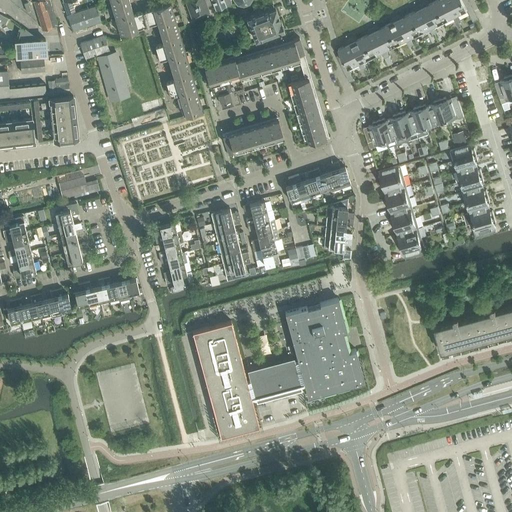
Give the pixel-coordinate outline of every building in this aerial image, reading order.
[(111,0),(114,8),(130,3),(129,0),(111,0)] [(185,0),(193,19),(210,12),(207,4),(213,2),(214,2),(216,8),(225,5),(232,2),(231,0),(242,0),(242,1),(242,2),(244,1),(243,0),(185,0)] [(213,2),(207,4),(210,12),(193,19),(185,0),(193,19),(210,12),(207,4),(214,2),(213,2)] [(436,0),(434,1),(441,17),(443,21),(448,19),(453,16),(455,15),(447,0),(436,0)] [(463,11),(467,9),(468,9),(466,5),(463,0),(447,0),(455,15),(453,16),(454,19),(459,17),(458,14),(463,11)] [(259,12),(243,18),(247,27),(250,26),(255,39),(268,35),(275,32),(284,29),(284,28),(281,19),(280,19),(275,6),(275,7),(273,1),(257,7),(259,12)] [(425,2),(420,4),(422,7),(432,27),(429,28),(431,31),(436,29),(434,25),(439,23),(443,21),(441,17),(434,1),(428,4),(426,5),(426,3),(425,2)] [(71,3),(66,5),(69,15),(78,12),(76,6),(75,5),(73,2),(71,3)] [(146,9),(150,21),(157,18),(164,17),(174,14),(171,2),(160,5),(154,6),(153,7),(146,9)] [(133,13),(130,3),(114,8),(117,21),(134,16),(142,13),(141,11),(133,13)] [(416,10),(410,13),(418,28),(420,32),(424,30),(429,28),(432,27),(422,7),(420,4),(416,6),(417,8),(418,9),(416,10)] [(73,30),(102,21),(97,6),(81,11),(78,12),(69,15),(68,15),(70,20),(73,30)] [(145,25),(142,13),(134,16),(117,21),(121,33),(137,28),(138,28),(138,27),(145,25)] [(401,13),(397,16),(398,19),(408,38),(406,39),(407,43),(412,40),(410,37),(415,35),(420,32),(418,28),(410,13),(405,16),(403,17),(402,15),(401,13)] [(158,21),(161,30),(167,29),(178,26),(174,14),(164,17),(157,18),(150,21),(151,23),(158,21)] [(392,22),(386,25),(394,40),(396,44),(401,42),(406,39),(408,38),(398,19),(397,16),(392,18),(393,19),(394,21),(392,22)] [(377,25),(373,28),(374,31),(384,50),(382,51),(383,54),(388,52),(386,49),(391,47),(396,44),(394,40),(386,25),(381,28),(379,28),(378,27),(377,25)] [(161,30),(165,43),(171,41),(181,38),(178,26),(167,29),(161,30)] [(368,34),(363,36),(370,52),(372,56),(377,54),(382,51),(384,50),(374,31),(373,28),(368,30),(369,31),(370,33),(368,34)] [(86,58),(109,50),(104,35),(81,43),(86,58)] [(354,37),(349,39),(351,42),(360,62),(358,63),(360,66),(364,64),(363,61),(368,58),(372,56),(370,52),(363,36),(357,39),(355,40),(354,38),(354,37)] [(36,38),(14,39),(15,57),(48,55),(46,37),(36,38)] [(295,41),(265,50),(269,62),(271,68),(299,59),(298,56),(299,56),(305,54),(300,37),(294,38),(295,41)] [(157,45),(161,57),(168,55),(174,53),(185,50),(181,38),(171,41),(165,43),(157,45)] [(338,48),(341,53),(343,59),(346,64),(348,68),(352,66),(358,63),(360,62),(351,42),(349,39),(345,41),(345,43),(346,44),(344,45),(338,48)] [(169,57),(172,67),(178,65),(188,62),(185,50),(174,53),(168,55),(161,57),(162,59),(169,57)] [(240,77),(271,68),(269,62),(265,50),(236,59),(235,59),(238,68),(238,71),(240,75),(240,77)] [(104,66),(101,66),(108,91),(111,90),(114,99),(128,95),(123,78),(126,77),(124,68),(121,69),(116,51),(101,56),(104,66)] [(22,72),(45,70),(44,57),(21,59),(22,72)] [(210,83),(240,75),(238,71),(238,68),(235,59),(236,59),(235,57),(205,66),(208,77),(210,83)] [(172,67),(175,79),(181,77),(192,74),(188,62),(178,65),(172,67)] [(0,71),(0,97),(11,96),(11,97),(47,93),(46,83),(10,87),(8,71),(0,71)] [(168,81),(172,93),(179,91),(185,89),(196,86),(192,74),(181,77),(175,79),(168,81)] [(507,101),(511,98),(511,80),(511,77),(510,74),(504,76),(504,77),(505,79),(503,79),(500,80),(494,82),(501,103),(507,101)] [(311,76),(309,77),(318,109),(326,137),(329,136),(311,76)] [(291,82),(301,114),(312,111),(318,109),(309,77),(302,79),(291,82)] [(70,91),(69,83),(57,85),(58,92),(70,91)] [(180,93),(183,103),(189,101),(199,98),(196,86),(185,89),(179,91),(172,93),(172,95),(180,93)] [(75,106),(74,104),(74,102),(73,95),(50,98),(51,109),(75,106)] [(458,118),(464,116),(457,95),(450,97),(449,98),(447,99),(446,97),(440,99),(441,101),(448,121),(458,118)] [(203,110),(199,98),(189,101),(183,103),(186,115),(192,113),(203,110)] [(433,104),(431,104),(437,125),(448,121),(441,101),(440,99),(434,101),(435,103),(433,104)] [(426,103),(420,106),(420,108),(427,128),(437,125),(431,104),(428,105),(426,106),(426,104),(426,103)] [(76,116),(75,110),(75,108),(75,106),(51,109),(52,119),(76,116)] [(412,111),(410,111),(417,132),(419,137),(429,134),(427,128),(420,108),(420,106),(413,108),(414,108),(414,110),(412,111)] [(326,137),(318,109),(312,111),(301,114),(309,142),(313,141),(318,140),(320,139),(322,138),(326,137)] [(405,110),(399,112),(400,115),(407,135),(408,140),(419,137),(417,132),(410,111),(408,112),(406,113),(405,111),(405,110)] [(392,118),(390,118),(397,139),(407,135),(400,115),(399,112),(393,115),(394,117),(392,118)] [(77,126),(77,124),(77,122),(76,122),(76,116),(52,119),(53,129),(77,126)] [(385,117),(379,119),(379,122),(386,142),(397,139),(390,118),(387,119),(385,120),(385,118),(385,117)] [(32,118),(21,119),(24,143),(26,143),(28,143),(35,142),(32,118)] [(230,133),(224,135),(226,143),(232,141),(233,145),(235,149),(235,151),(284,136),(283,130),(279,118),(230,133)] [(21,119),(11,120),(14,144),(20,144),(22,144),(21,143),(24,143),(21,119)] [(363,127),(370,148),(376,146),(386,142),(379,122),(379,119),(373,122),(373,124),(372,124),(369,125),(363,127)] [(11,120),(1,122),(4,145),(6,145),(8,145),(14,144),(11,120)] [(78,137),(77,130),(77,129),(77,126),(53,129),(54,140),(78,137)] [(464,134),(453,137),(456,145),(467,142),(464,134)] [(450,150),(453,160),(474,154),(476,154),(474,148),(472,148),(471,144),(450,150)] [(478,160),(476,154),(474,154),(453,160),(456,171),(477,165),(476,160),(478,160)] [(224,158),(217,160),(219,166),(226,164),(224,158)] [(345,166),(340,168),(339,164),(335,166),(334,166),(335,169),(338,178),(341,188),(351,184),(350,180),(348,175),(345,166)] [(379,176),(380,182),(383,181),(404,175),(400,164),(380,170),(381,175),(379,176)] [(478,169),(477,165),(456,171),(459,181),(480,175),(482,174),(481,168),(478,169)] [(332,191),(341,188),(338,178),(335,169),(326,172),(329,181),(331,187),(330,187),(332,191)] [(322,190),(330,187),(328,181),(325,173),(321,174),(320,171),(315,172),(314,173),(315,176),(318,185),(322,196),(323,195),(322,190)] [(310,194),(319,191),(320,196),(322,196),(318,185),(315,176),(314,173),(309,174),(310,178),(306,179),(308,188),(310,194)] [(484,181),(482,174),(480,175),(459,181),(462,191),(483,185),(482,181),(484,181)] [(407,185),(404,175),(383,181),(380,182),(382,188),(385,187),(386,191),(407,185)] [(59,182),(60,187),(63,196),(87,190),(88,193),(97,190),(99,190),(95,178),(86,181),(84,176),(59,182)] [(306,179),(301,181),(300,177),(296,179),(294,179),(296,183),(299,191),(301,197),(310,194),(308,188),(306,179)] [(291,200),(301,197),(299,191),(296,183),(294,179),(290,181),(289,181),(290,185),(287,186),(289,194),(291,200)] [(385,196),(387,203),(389,202),(410,196),(407,185),(386,191),(387,196),(385,196)] [(484,190),(483,185),(462,191),(465,202),(486,196),(488,195),(487,189),(484,190)] [(490,201),(488,195),(486,196),(465,202),(468,212),(489,206),(488,202),(490,201)] [(391,208),(392,212),(413,206),(410,196),(389,202),(387,203),(388,209),(391,208)] [(333,205),(332,215),(337,216),(347,217),(350,217),(351,212),(347,211),(348,206),(347,206),(348,198),(339,200),(333,202),(333,205)] [(259,201),(250,203),(253,213),(261,211),(271,208),(269,200),(265,201),(265,199),(259,201)] [(61,211),(55,212),(58,223),(64,221),(72,219),(71,215),(75,214),(74,208),(77,207),(76,202),(63,206),(64,210),(61,211)] [(391,217),(393,223),(395,223),(416,216),(413,206),(392,212),(393,216),(391,217)] [(490,210),(489,206),(468,212),(463,214),(466,224),(471,223),(492,217),(495,216),(493,210),(490,210)] [(216,211),(212,212),(214,222),(224,220),(233,218),(236,217),(235,212),(232,212),(230,207),(221,210),(216,211)] [(253,216),(250,217),(251,224),(255,223),(264,221),(274,218),(271,208),(261,211),(253,213),(253,216)] [(10,228),(7,229),(8,235),(12,234),(21,232),(26,231),(24,220),(22,215),(8,218),(9,224),(10,228)] [(332,215),(331,216),(327,216),(326,225),(336,226),(346,227),(347,217),(337,216),(332,215)] [(203,216),(197,217),(199,226),(205,225),(203,216)] [(397,229),(398,233),(419,227),(416,216),(395,223),(393,223),(394,229),(397,229)] [(496,222),(495,216),(492,217),(471,223),(474,232),(476,237),(496,231),(495,227),(494,223),(496,222)] [(224,220),(214,222),(217,233),(226,230),(235,228),(234,223),(238,223),(236,217),(233,218),(224,220)] [(161,230),(158,231),(159,236),(162,235),(171,233),(177,231),(175,223),(178,222),(178,218),(173,219),(173,221),(168,223),(160,225),(161,230)] [(255,223),(251,224),(253,229),(256,228),(258,233),(266,231),(276,229),(274,219),(274,218),(264,221),(255,223)] [(64,221),(58,223),(60,233),(66,231),(75,229),(79,228),(77,223),(74,223),(72,219),(64,221)] [(456,227),(455,223),(454,222),(446,224),(448,230),(448,229),(453,228),(456,227)] [(326,225),(325,235),(335,236),(345,237),(348,238),(349,233),(345,233),(346,227),(336,226),(326,225)] [(397,238),(399,244),(401,243),(422,237),(419,227),(398,233),(399,237),(397,238)] [(66,231),(60,233),(63,243),(69,242),(77,239),(76,234),(80,233),(79,228),(75,229),(66,231)] [(226,230),(217,233),(219,242),(229,240),(238,238),(239,238),(238,234),(237,234),(235,228),(226,230)] [(259,238),(255,238),(257,244),(260,243),(269,241),(275,240),(275,239),(279,238),(276,229),(266,231),(258,233),(259,238)] [(162,235),(159,236),(161,241),(164,241),(165,245),(173,243),(180,241),(180,242),(183,241),(181,230),(177,231),(171,233),(162,235)] [(12,234),(8,235),(9,240),(13,239),(14,244),(23,242),(29,241),(26,231),(21,232),(12,234)] [(344,248),(344,244),(348,245),(351,245),(352,244),(348,243),(348,238),(345,237),(335,236),(325,235),(325,246),(329,246),(329,247),(331,247),(331,249),(332,251),(337,252),(339,250),(344,250),(344,248)] [(425,247),(422,237),(401,243),(399,244),(401,250),(403,249),(404,253),(405,258),(426,252),(425,247)] [(229,240),(219,242),(222,253),(231,250),(240,248),(238,238),(229,240)] [(69,242),(63,243),(65,253),(71,252),(80,249),(84,249),(82,243),(78,243),(77,239),(69,242)] [(260,243),(257,244),(258,249),(262,248),(263,253),(271,251),(278,250),(275,240),(269,241),(260,243)] [(15,248),(12,249),(13,255),(16,254),(26,252),(31,251),(29,241),(23,242),(14,244),(15,248)] [(166,250),(163,251),(164,256),(167,255),(176,253),(182,252),(180,242),(180,241),(173,243),(165,245),(166,250)] [(314,243),(308,244),(311,255),(317,254),(314,243)] [(308,244),(302,245),(305,257),(311,255),(308,244)] [(299,258),(305,257),(302,245),(296,247),(299,258)] [(231,250),(222,253),(224,262),(234,260),(243,258),(246,257),(245,252),(242,252),(240,248),(231,250)] [(295,248),(287,250),(290,258),(297,256),(295,248)] [(71,252),(65,253),(68,263),(73,262),(82,260),(81,254),(85,253),(84,249),(80,249),(71,252)] [(264,257),(260,258),(262,264),(265,263),(274,261),(280,260),(278,250),(271,251),(263,253),(264,257)] [(16,254),(13,255),(14,261),(18,260),(19,264),(28,262),(33,261),(31,251),(26,252),(16,254)] [(167,255),(164,256),(166,261),(169,261),(170,265),(178,263),(185,262),(189,261),(187,251),(182,252),(176,253),(167,255)] [(234,260),(224,262),(228,279),(247,274),(245,268),(244,263),(248,262),(246,257),(243,258),(234,260)] [(20,268),(16,269),(18,275),(21,274),(31,272),(36,271),(35,269),(37,268),(36,261),(34,262),(33,261),(28,262),(19,264),(20,268)] [(171,270),(168,271),(169,276),(172,275),(181,273),(187,271),(185,262),(178,263),(170,265),(171,270)] [(190,282),(187,271),(181,273),(172,275),(169,276),(171,281),(174,281),(175,286),(171,287),(172,291),(172,292),(184,289),(190,287),(189,282),(190,282)] [(130,274),(125,276),(126,279),(127,287),(129,294),(140,292),(141,299),(145,298),(142,287),(139,288),(138,284),(136,277),(131,278),(130,274)] [(119,281),(115,282),(117,289),(119,297),(120,301),(130,298),(129,294),(127,287),(126,279),(125,276),(118,277),(119,281)] [(110,279),(104,281),(107,292),(109,299),(119,297),(117,289),(115,282),(111,283),(110,279)] [(100,286),(96,287),(97,294),(99,301),(109,299),(107,292),(105,284),(104,281),(99,282),(100,286)] [(90,284),(85,285),(86,289),(87,296),(89,303),(89,304),(90,307),(97,306),(96,302),(99,301),(97,294),(96,287),(91,288),(90,284)] [(75,292),(72,292),(74,299),(77,299),(79,306),(89,304),(89,303),(87,296),(86,289),(85,285),(79,287),(80,290),(75,292)] [(62,291),(57,292),(58,296),(60,304),(61,311),(71,308),(70,302),(68,294),(63,295),(62,291)] [(52,297),(48,298),(50,306),(51,313),(52,317),(62,314),(61,311),(60,304),(58,296),(57,292),(51,294),(52,297)] [(43,296),(37,297),(38,301),(40,309),(41,315),(51,313),(50,306),(48,298),(43,299),(43,296)] [(32,302),(28,303),(30,311),(31,318),(41,315),(40,309),(38,301),(37,297),(31,298),(32,302)] [(285,362),(258,370),(259,375),(247,379),(231,320),(192,330),(221,435),(259,425),(252,396),(303,382),(304,382),(308,396),(364,381),(356,349),(349,350),(343,331),(347,330),(346,327),(338,297),(320,302),(320,304),(307,308),(307,306),(285,312),(298,359),(286,364),(285,362)] [(22,301),(17,302),(18,306),(19,313),(21,320),(31,318),(30,311),(28,303),(23,304),(22,301)] [(7,308),(3,309),(5,317),(9,316),(11,323),(21,320),(19,313),(18,306),(17,302),(11,303),(12,307),(7,308)] [(491,310),(473,315),(480,340),(510,332),(511,340),(511,339),(511,308),(511,305),(497,309),(496,305),(493,306),(492,306),(492,307),(491,307),(491,308),(491,310)] [(454,320),(435,325),(442,350),(472,342),(475,350),(482,348),(480,340),(473,315),(460,319),(459,315),(455,316),(454,317),(454,318),(454,320)]
